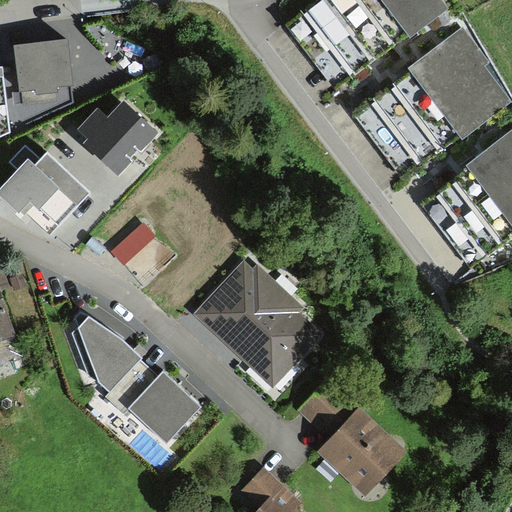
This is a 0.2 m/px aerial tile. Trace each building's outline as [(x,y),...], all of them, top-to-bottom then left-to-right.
[(319,0),(283,27),(337,98),(451,13),(441,0),(319,0)] [(465,31),(353,118),(406,186),(511,102),(511,100),(484,65),(489,61),(465,31)] [(68,43),(18,48),(22,95),(37,94),(37,99),(57,97),(56,91),(72,90),(68,43)] [(0,137),(10,133),(3,67),(0,67),(0,137)] [(126,107),(109,124),(98,114),(77,135),(89,146),(84,150),(118,182),(160,139),(126,107)] [(511,135),(424,207),(476,270),(511,241),(511,135)] [(87,198),(47,159),(42,163),(26,148),(12,163),(23,173),(0,196),(0,204),(19,223),(29,213),(51,235),(87,198)] [(193,316),(273,389),(324,334),(302,314),(307,308),(259,264),(253,269),(244,261),(193,316)] [(0,343),(15,338),(0,299),(0,289),(6,287),(0,270),(0,343)] [(97,384),(110,395),(141,361),(121,342),(79,314),(65,330),(88,387),(97,384)] [(160,379),(141,361),(110,395),(105,400),(123,417),(128,412),(166,448),(201,413),(163,376),(160,379)] [(299,411),(330,442),(359,412),(363,409),(332,378),(299,411)] [(404,456),(359,412),(330,442),(317,455),(362,499),(404,456)] [(302,505),(265,470),(243,493),(262,511),(261,511),(295,511),(296,511),(302,505)]
